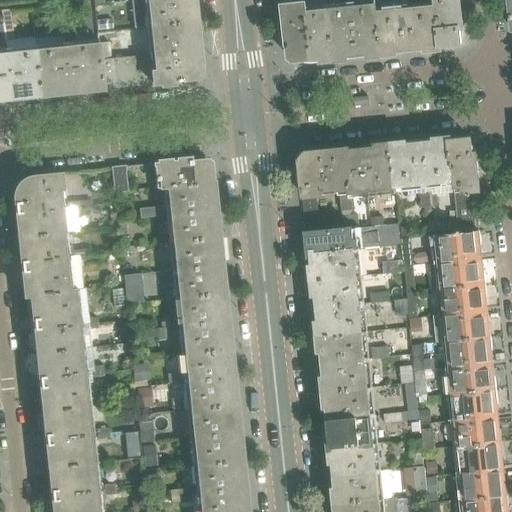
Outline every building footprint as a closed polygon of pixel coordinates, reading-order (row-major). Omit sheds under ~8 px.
[(196,21),(194,0),(144,0),(148,26),(196,21)] [(334,61),(330,7),(309,9),(309,4),(305,4),(304,0),(282,0),(288,46),(288,48),(289,48),(290,58),(294,61),(321,58),(322,62),(334,61)] [(381,56),(377,11),(375,3),(365,4),(364,0),(341,0),(342,6),(330,7),(334,61),(347,60),(346,56),(364,54),(368,53),(369,57),(381,56)] [(441,50),(441,46),(437,5),(398,9),(396,0),(388,0),(389,10),(377,11),(381,56),(397,54),(396,52),(425,48),(426,51),(441,50)] [(463,29),(459,0),(435,0),(437,5),(441,46),(461,44),(459,29),(463,29)] [(14,44),(10,11),(1,12),(3,25),(6,45),(14,44)] [(201,65),(196,21),(148,26),(150,54),(110,58),(109,43),(99,44),(103,89),(183,81),(183,80),(195,79),(201,72),(200,65),(201,65)] [(64,37),(62,25),(54,26),(55,38),(64,37)] [(71,37),(70,25),(62,25),(64,37),(71,37)] [(103,89),(99,44),(99,42),(34,49),(39,96),(103,89)] [(0,100),(39,96),(34,49),(0,52),(0,100)] [(368,96),(354,98),(355,107),(369,105),(368,96)] [(455,183),(451,141),(450,138),(435,139),(435,142),(406,145),(406,142),(391,144),(395,189),(426,186),(427,193),(420,194),(422,209),(439,207),(437,195),(454,193),(454,183),(455,183)] [(483,219),(476,154),(472,154),(471,139),(451,141),(455,183),(456,193),(455,193),(457,212),(450,212),(451,221),(454,220),(458,220),(459,220),(461,230),(479,227),(479,219),(483,219)] [(395,189),(391,144),(376,145),(376,149),(349,151),(349,149),(335,150),(340,189),(340,191),(341,204),(350,203),(350,195),(396,191),(395,189)] [(340,189),(335,150),(307,153),(300,161),(304,196),(316,195),(324,194),(323,191),(340,189)] [(212,182),(210,165),(204,160),(192,162),(191,161),(154,164),(157,189),(166,188),(212,182)] [(127,191),(124,167),(111,169),(114,193),(127,191)] [(60,234),(55,188),(61,187),(60,174),(33,177),(27,178),(23,181),(19,185),(16,189),(14,194),(14,200),(18,238),(60,234)] [(219,239),(213,183),(212,182),(166,188),(171,243),(219,239)] [(163,217),(162,208),(141,210),(142,219),(163,217)] [(361,227),(360,215),(344,217),(345,229),(361,227)] [(342,229),(340,216),(332,217),(333,230),(342,229)] [(384,225),(383,217),(371,218),(372,226),(384,225)] [(127,235),(126,222),(118,223),(119,236),(127,235)] [(401,245),(399,227),(399,225),(362,228),(320,232),(307,233),(309,251),(312,251),(314,267),(311,267),(312,282),(359,277),(356,251),(356,250),(401,245)] [(482,271),(479,245),(481,245),(480,231),(435,236),(438,263),(431,264),(432,273),(439,272),(441,289),(485,284),(484,271),(482,271)] [(72,251),(71,246),(62,248),(60,234),(18,238),(25,297),(30,296),(82,290),(80,261),(85,261),(84,250),(72,251)] [(225,294),(219,239),(171,243),(176,285),(165,286),(167,300),(177,299),(225,294)] [(414,266),(411,239),(401,240),(404,266),(414,266)] [(403,272),(402,261),(382,263),(384,274),(403,272)] [(415,291),(413,267),(405,268),(407,292),(415,291)] [(137,290),(136,275),(124,276),(125,291),(137,290)] [(365,332),(359,277),(312,282),(314,296),(317,295),(320,322),(317,323),(318,337),(365,332)] [(488,324),(485,298),(487,298),(485,284),(441,289),(446,342),(491,337),(490,324),(488,324)] [(85,290),(82,290),(30,296),(37,353),(79,349),(77,325),(85,324),(86,330),(98,329),(97,318),(88,319),(85,290)] [(125,306),(124,290),(112,291),(113,307),(125,306)] [(390,302),(389,292),(370,294),(371,304),(390,302)] [(418,317),(415,293),(407,294),(410,318),(418,317)] [(231,350),(225,294),(177,299),(183,355),(231,350)] [(408,308),(407,300),(395,301),(396,309),(408,308)] [(423,332),(422,318),(410,320),(411,333),(423,332)] [(170,335),(175,334),(174,327),(162,328),(162,329),(157,330),(158,342),(170,341),(170,335)] [(128,342),(127,332),(118,332),(119,343),(128,342)] [(373,349),(372,332),(365,333),(365,332),(318,337),(320,352),(323,351),(325,378),(322,378),(324,393),(371,388),(368,360),(389,358),(388,347),(373,349)] [(493,377),(490,350),(492,350),(491,337),(446,342),(452,395),(496,390),(495,376),(493,377)] [(425,370),(422,345),(412,346),(414,371),(425,370)] [(85,407),(79,350),(79,349),(37,353),(43,411),(85,407)] [(237,405),(231,350),(183,355),(189,410),(237,405)] [(149,381),(148,365),(132,366),(134,383),(149,381)] [(414,383),(413,371),(413,366),(400,368),(401,385),(414,383)] [(427,397),(425,370),(414,371),(417,398),(427,397)] [(182,383),(181,373),(168,375),(169,384),(182,383)] [(181,389),(180,384),(182,383),(169,384),(170,385),(167,385),(168,391),(181,389)] [(418,411),(414,384),(405,385),(408,412),(418,411)] [(377,444),(371,388),(324,393),(325,407),(328,407),(330,420),(331,433),(328,434),(330,448),(377,444)] [(499,429),(496,403),(498,403),(496,390),(452,395),(458,447),(502,442),(501,429),(499,429)] [(242,460),(240,433),(237,405),(189,410),(192,439),(165,441),(165,448),(192,445),(195,466),(242,460)] [(91,463),(85,408),(85,407),(43,411),(48,468),(91,463)] [(431,423),(430,410),(420,411),(421,424),(431,423)] [(402,422),(401,413),(384,415),(385,424),(402,422)] [(154,440),(151,415),(138,416),(141,442),(154,440)] [(435,450),(434,429),(422,431),(424,451),(435,450)] [(504,482),(501,456),(503,456),(502,442),(458,447),(464,500),(507,495),(506,482),(504,482)] [(382,500),(377,444),(330,448),(331,463),(334,462),(337,489),(334,489),(336,504),(382,500)] [(424,466),(423,453),(413,454),(414,467),(424,466)] [(247,511),(242,460),(195,466),(199,511),(247,511)] [(439,474),(437,462),(426,463),(428,475),(439,474)] [(96,511),(91,464),(91,463),(48,468),(53,511),(96,511)] [(427,494),(425,468),(413,469),(416,495),(427,494)] [(438,494),(436,478),(427,479),(429,495),(438,494)] [(192,501),(192,494),(171,496),(171,503),(192,501)] [(506,511),(507,509),(509,509),(507,495),(464,500),(464,511),(506,511)] [(383,511),(382,500),(336,504),(336,511),(383,511)] [(141,511),(141,501),(130,502),(131,511),(141,511)]
